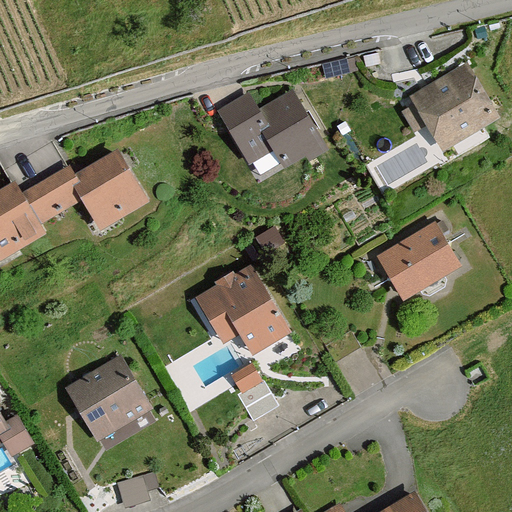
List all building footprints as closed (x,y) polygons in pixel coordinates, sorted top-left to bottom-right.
[(492,118),(460,65),(402,101),(434,153),(492,118)] [(322,150),(287,91),(252,112),(241,96),(208,114),(241,169),(266,157),(276,169),(322,150)] [(107,151),(69,174),(55,170),(69,206),(88,234),(140,204),(107,151)] [(69,206),(55,170),(14,192),(5,181),(0,184),(0,254),(37,235),(35,225),(69,206)] [(435,239),(426,223),(372,253),(381,271),(377,278),(386,279),(399,301),(416,291),(413,286),(435,274),(438,280),(453,271),(441,250),(443,241),(435,239)] [(216,290),(196,301),(218,343),(231,335),(245,358),(289,331),(254,270),(237,280),(234,275),(214,286),(216,290)] [(339,363),(362,349),(348,325),(325,339),(339,363)] [(124,358),(68,392),(92,432),(114,418),(120,427),(154,406),(124,358)] [(245,367),(233,373),(243,391),(261,381),(251,363),(245,367)] [(20,451),(32,445),(18,420),(8,426),(0,412),(0,438),(10,433),(20,451)] [(185,452),(170,461),(178,476),(193,467),(185,452)] [(157,473),(145,477),(149,492),(161,489),(157,473)] [(4,508),(11,511),(34,511),(41,499),(15,486),(4,508)] [(414,511),(403,494),(373,511),(414,511)]
